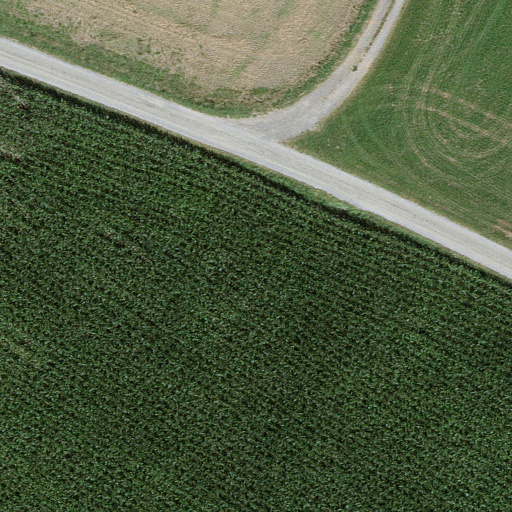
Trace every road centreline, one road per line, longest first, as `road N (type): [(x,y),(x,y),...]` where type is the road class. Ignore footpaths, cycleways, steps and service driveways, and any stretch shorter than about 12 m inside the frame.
road 1 (track): [(511,263),(245,145),(0,52)]
road 2 (track): [(390,0),(372,40),(325,103),(245,145)]
